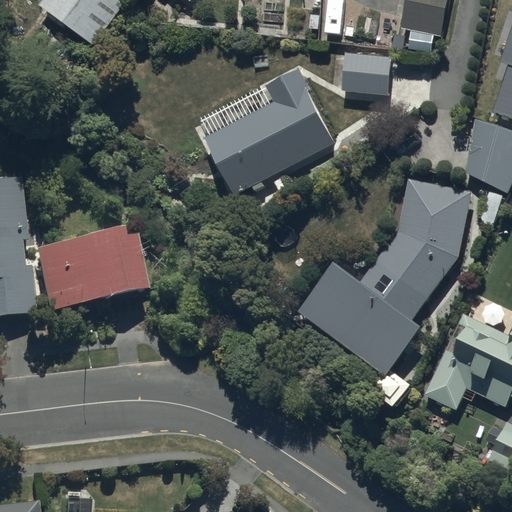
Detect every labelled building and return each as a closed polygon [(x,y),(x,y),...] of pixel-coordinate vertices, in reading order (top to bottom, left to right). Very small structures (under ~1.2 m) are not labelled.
[(134,0),(54,0),(43,17),(98,54),(134,0)] [(181,0),(193,9),(200,0),(181,0)] [(451,0),(409,0),(402,36),(442,45),(451,0)] [(511,0),(493,0),(486,43),(510,47),(511,34),(511,0)] [(397,65),(349,59),(344,99),(392,104),(397,65)] [(337,151),(300,78),(270,93),(279,110),(231,134),(208,146),(236,202),(337,151)] [(511,135),(478,126),(463,178),(511,192),(511,135)] [(0,324),(37,320),(36,314),(48,313),(49,321),(147,302),(139,242),(37,257),(40,276),(28,277),(24,249),(31,248),(22,184),(0,186),(0,324)] [(336,270),(298,323),(386,385),(376,398),(394,411),(406,395),(391,385),(424,338),(412,330),(461,266),(474,200),(411,184),(394,252),(362,289),(336,270)] [(458,417),(468,395),(509,414),(511,407),(511,338),(511,339),(461,319),(426,404),(458,417)] [(494,454),(488,466),(511,478),(511,428),(508,426),(504,434),(494,429),(484,448),(494,454)]
